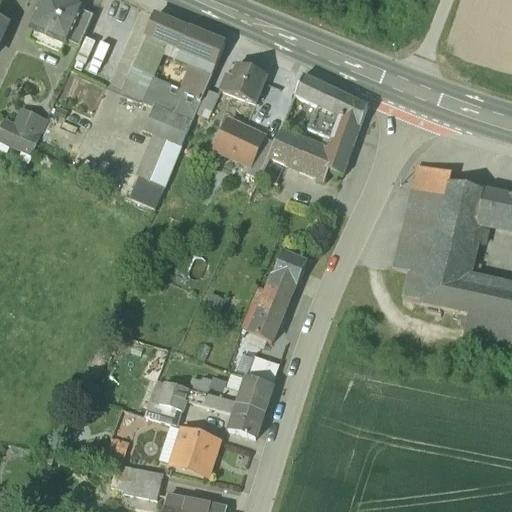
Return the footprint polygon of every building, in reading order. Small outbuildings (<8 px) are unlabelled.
[(82,10),(59,0),(45,0),(32,31),(66,47),(81,13),(82,10)] [(81,13),(66,47),(79,52),(93,19),(81,13)] [(175,28),(154,19),(142,49),(163,56),(175,28)] [(190,34),(175,28),(163,56),(151,85),(143,107),(152,111),(158,94),(181,55),(190,34)] [(224,48),(190,34),(181,55),(198,62),(216,69),(224,48)] [(163,56),(142,49),(131,78),(151,85),(163,56)] [(186,91),(198,62),(181,55),(158,94),(185,105),(190,93),(186,91)] [(190,93),(185,105),(198,110),(205,93),(216,69),(198,62),(186,91),(190,93)] [(266,79),(236,67),(231,80),(225,78),(218,95),(221,97),(254,109),(266,79)] [(151,85),(131,78),(121,102),(129,105),(131,102),(143,107),(151,85)] [(313,85),(302,79),(294,99),(305,105),(313,85)] [(326,91),(313,85),(305,105),(317,110),(326,91)] [(367,111),(326,91),(317,110),(339,121),(334,135),(356,144),(367,111)] [(217,97),(205,93),(198,110),(193,122),(208,128),(221,97),(218,95),(217,97)] [(189,130),(193,122),(198,110),(185,105),(158,94),(152,111),(151,114),(189,130)] [(129,105),(121,102),(118,109),(126,113),(129,105)] [(161,199),(189,130),(151,114),(136,148),(152,154),(138,188),(161,199)] [(39,140),(5,125),(0,135),(0,144),(31,159),(39,140)] [(263,142),(228,125),(214,154),(250,171),(263,142)] [(328,153),(281,133),(274,147),(268,161),(288,170),(320,185),(325,175),(333,156),(328,153)] [(356,144),(334,135),(328,153),(333,156),(325,175),(341,181),(356,144)] [(250,171),(247,178),(257,183),(268,161),(274,147),(263,142),(250,171)] [(288,170),(268,161),(257,183),(250,199),(269,208),(288,170)] [(449,176),(415,169),(408,197),(431,202),(442,204),(446,185),(449,176)] [(487,224),(497,227),(511,229),(511,199),(503,198),(446,185),(442,204),(423,281),(417,308),(452,316),(464,319),(511,329),(511,299),(462,289),(470,245),(482,248),(487,224)] [(431,202),(408,197),(405,210),(390,273),(407,277),(423,281),(442,204),(431,202)] [(249,336),(247,340),(270,350),(295,293),(296,294),(307,269),(284,258),(273,283),(249,336)] [(407,277),(400,304),(417,308),(423,281),(407,277)] [(273,283),(261,278),(254,292),(259,294),(241,333),(249,336),(273,283)] [(511,329),(464,319),(458,354),(511,365),(511,329)] [(151,352),(143,377),(156,382),(165,356),(151,352)] [(265,366),(258,385),(273,389),(279,370),(265,366)] [(213,385),(203,382),(198,397),(208,400),(222,404),(225,395),(227,388),(214,384),(213,385)] [(258,385),(247,382),(242,398),(239,409),(264,416),(273,389),(258,385)] [(166,388),(157,385),(153,396),(162,399),(166,388)] [(188,394),(166,388),(162,399),(159,409),(182,416),(185,405),(188,394)] [(198,397),(188,394),(185,405),(205,411),(208,400),(198,397)] [(231,395),(230,396),(225,395),(222,404),(239,409),(242,398),(231,395)] [(182,416),(159,409),(162,399),(153,396),(144,422),(177,432),(182,416)] [(222,404),(208,400),(205,411),(234,419),(239,409),(222,404)] [(264,416),(239,409),(234,419),(228,434),(256,443),(264,416)] [(111,460),(128,465),(143,418),(125,413),(111,460)] [(217,448),(184,437),(172,472),(206,483),(217,448)] [(130,473),(116,470),(110,491),(124,495),(130,473)] [(163,479),(130,473),(124,495),(123,498),(156,506),(163,479)] [(216,511),(165,502),(162,511),(216,511)]
